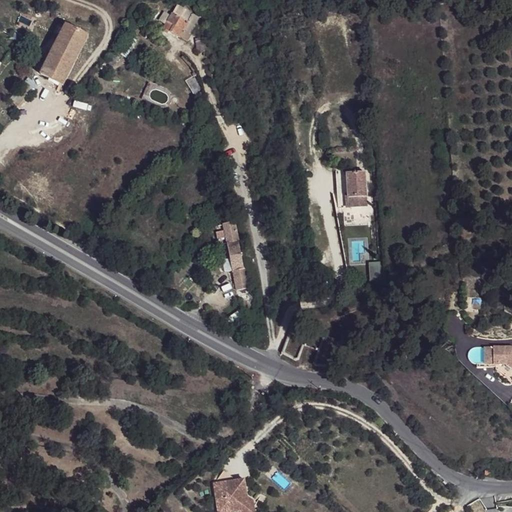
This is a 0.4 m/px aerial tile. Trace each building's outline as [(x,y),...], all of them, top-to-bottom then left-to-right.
[(174,8),(171,14),(187,22),(190,17),(174,8)] [(171,14),(166,22),(173,26),(170,33),(179,38),(187,22),(171,14)] [(173,26),(166,22),(162,29),(170,33),(173,26)] [(47,63),(43,72),(41,75),(64,87),(89,37),(66,25),(47,63)] [(195,37),(197,52),(205,51),(203,36),(195,37)] [(121,57),(114,53),(108,63),(114,68),(121,57)] [(37,69),(43,72),(47,63),(42,60),(37,69)] [(33,91),(24,83),(9,101),(18,109),(33,91)] [(49,160),(63,168),(77,143),(63,135),(49,160)] [(89,195),(100,206),(131,174),(121,163),(89,195)] [(219,177),(227,175),(225,168),(218,169),(219,177)] [(345,174),(347,209),(365,208),(363,173),(345,174)] [(234,209),(227,175),(219,177),(226,210),(229,210),(234,209)] [(234,223),(238,222),(236,209),(234,209),(229,210),(231,223),(234,223)] [(243,270),(234,223),(231,223),(223,225),(224,225),(226,238),(233,272),(243,270)] [(382,277),(381,266),(373,266),(373,278),(382,277)] [(245,270),(243,270),(233,272),(237,291),(249,288),(245,270)] [(511,346),(509,344),(489,343),(488,360),(479,359),(473,359),(473,365),(492,367),(491,369),(511,383),(511,346)] [(480,343),(479,359),(488,360),(489,343),(480,343)] [(217,511),(235,511),(240,511),(238,498),(247,497),(245,479),(214,484),(217,511)] [(240,511),(255,511),(254,500),(248,497),(247,497),(238,498),(240,511)]
